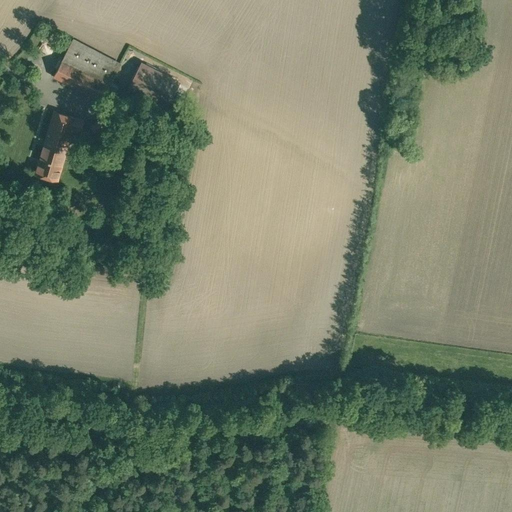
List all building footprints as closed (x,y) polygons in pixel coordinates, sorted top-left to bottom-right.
[(128,53),(80,30),(63,66),(110,90),(128,53)] [(196,72),(151,50),(139,77),(183,99),(196,72)] [(73,102),(49,93),(37,126),(60,135),(73,102)] [(97,124),(105,137),(123,125),(115,112),(97,124)] [(60,137),(39,129),(30,151),(52,159),(60,137)]
